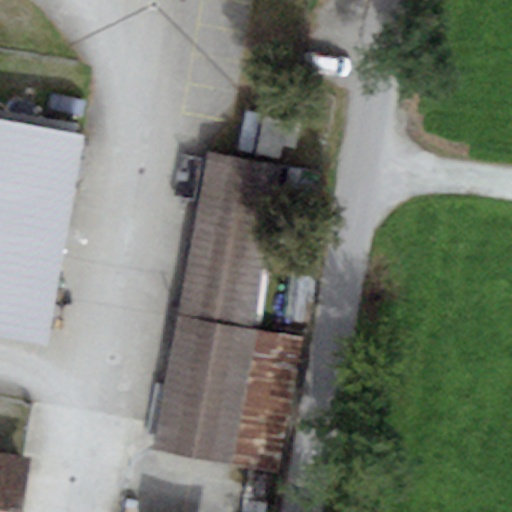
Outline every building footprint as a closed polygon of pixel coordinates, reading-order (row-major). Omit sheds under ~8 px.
[(87,139),(0,122),(0,325),(51,335),(87,139)] [(203,155),(177,317),(253,330),(280,167),(203,155)] [(253,330),(177,317),(154,454),(241,470),(266,333),(253,330)] [(308,340),(266,333),(241,470),(283,478),(308,340)] [(26,511),(34,465),(0,459),(0,511),(26,511)] [(224,511),(227,480),(164,474),(160,511),(224,511)]
